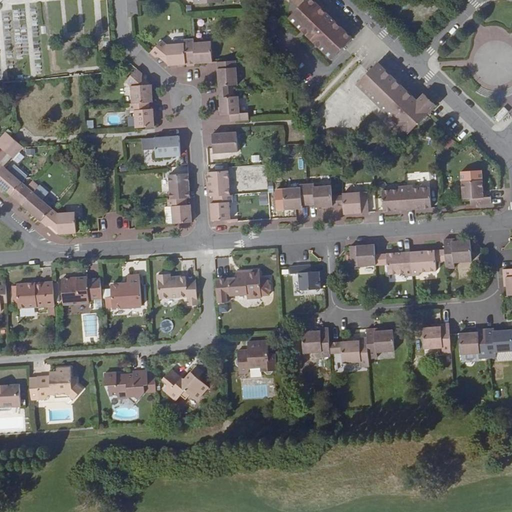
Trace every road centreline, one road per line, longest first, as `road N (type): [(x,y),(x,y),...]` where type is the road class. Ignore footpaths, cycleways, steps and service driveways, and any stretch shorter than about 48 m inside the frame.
road 1 (residential): [(325,234),(337,310),(471,303),(494,284),(491,221)]
road 2 (residential): [(203,242),(207,330),(199,340),(0,358)]
road 3 (residential): [(118,0),(130,48),(186,100),(203,242)]
road 4 (residential): [(325,234),(491,221)]
road 5 (residential): [(46,252),(203,242)]
road 6 (residential): [(203,242),(325,234)]
